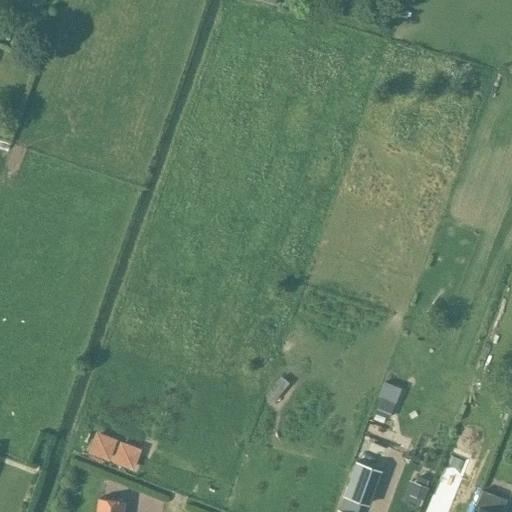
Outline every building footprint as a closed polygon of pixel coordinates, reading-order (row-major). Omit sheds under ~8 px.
[(393,413),(402,386),(385,380),(376,408),(393,413)] [(137,469),(145,446),(96,430),(88,454),(137,469)] [(449,511),(464,478),(441,469),(423,511),(449,511)] [(404,498),(423,503),(430,479),(410,474),(404,498)] [(99,499),(97,511),(123,511),(125,502),(99,499)]
